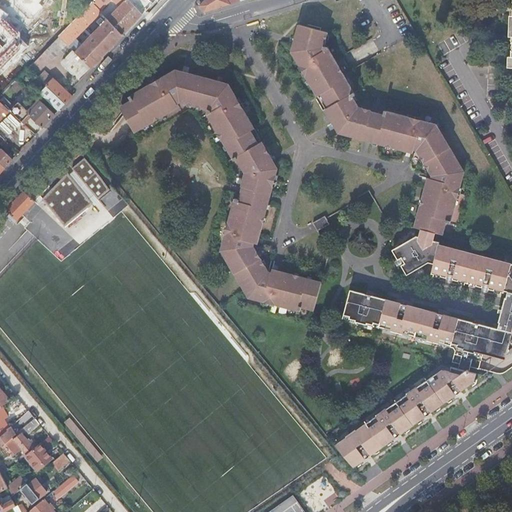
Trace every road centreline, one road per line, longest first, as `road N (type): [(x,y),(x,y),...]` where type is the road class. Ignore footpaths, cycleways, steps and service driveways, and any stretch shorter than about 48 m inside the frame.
road 1 (tertiary): [(0,186),(161,23)]
road 2 (residential): [(123,511),(0,364)]
road 3 (secondary): [(379,511),(511,414)]
road 4 (residential): [(287,0),(198,27),(161,23)]
